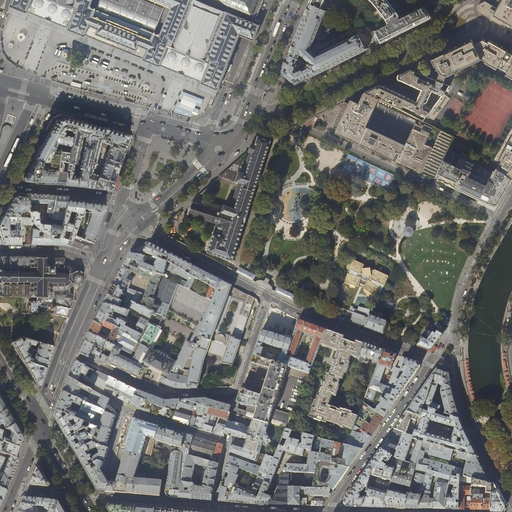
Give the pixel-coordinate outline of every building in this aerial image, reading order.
[(227,65),(228,64),(227,64),(228,63),(229,59),(230,58),(231,54),(231,53),(233,50),(233,49),(235,45),(235,44),(237,40),(237,41),(237,40),(238,36),(239,36),(239,35),(240,35),(243,36),(243,37),(244,37),(246,38),(247,38),(248,39),(249,39),(251,40),(252,40),(253,41),(253,40),(253,39),(254,36),(255,36),(255,35),(255,34),(256,31),(257,31),(257,30),(257,29),(258,27),(259,26),(259,25),(261,20),(262,17),(263,14),(263,13),(264,13),(264,12),(265,10),(265,8),(266,8),(266,7),(267,5),(267,3),(268,3),(268,1),(269,0),(268,0),(13,0),(13,1),(11,5),(10,7),(11,7),(12,7),(16,8),(16,9),(17,9),(21,10),(21,11),(21,10),(26,12),(25,12),(26,13),(27,13),(27,12),(27,13),(28,13),(28,12),(27,11),(29,8),(30,8),(30,7),(34,9),(33,9),(34,10),(35,9),(38,11),(39,12),(39,11),(43,13),(42,13),(44,13),(45,13),(47,14),(47,15),(48,15),(49,15),(52,16),(51,17),(53,17),(53,16),(54,17),(56,18),(57,19),(57,18),(61,20),(60,20),(62,21),(62,20),(65,22),(66,23),(66,22),(70,23),(70,24),(69,28),(68,28),(68,29),(68,30),(69,30),(70,30),(74,31),(74,32),(75,32),(77,32),(78,33),(79,33),(79,34),(80,34),(83,35),(83,36),(84,36),(85,37),(85,36),(86,36),(86,35),(85,35),(87,31),(88,31),(91,32),(92,33),(92,32),(96,34),(95,34),(97,35),(97,34),(100,36),(101,37),(101,36),(105,37),(104,37),(104,38),(105,38),(106,38),(109,39),(109,40),(110,40),(112,40),(113,41),(114,42),(115,41),(116,42),(118,43),(119,44),(119,43),(121,44),(122,44),(122,45),(123,45),(127,46),(126,47),(128,47),(130,47),(131,48),(131,49),(132,49),(136,50),(135,50),(137,51),(137,50),(140,52),(141,53),(141,52),(144,53),(144,54),(145,54),(145,55),(145,56),(144,57),(144,58),(143,58),(143,59),(143,60),(144,60),(145,60),(149,62),(150,62),(152,62),(153,63),(153,64),(154,64),(158,65),(158,66),(160,67),(160,66),(161,65),(160,65),(161,65),(162,63),(162,61),(163,61),(166,62),(166,63),(167,63),(171,64),(170,64),(172,65),(172,64),(175,66),(176,67),(176,66),(178,67),(180,68),(179,68),(181,69),(181,68),(182,69),(184,69),(184,70),(185,70),(187,71),(189,71),(189,72),(190,72),(193,73),(193,74),(194,74),(198,75),(199,76),(199,75),(202,77),(203,77),(203,78),(202,81),(201,81),(201,82),(201,81),(201,82),(200,82),(201,82),(201,83),(202,84),(202,83),(202,84),(202,83),(206,85),(207,85),(211,87),(212,87),(216,89),(216,90),(217,90),(218,89),(218,88),(217,88),(219,84),(220,84),(219,83),(221,80),(221,79),(222,78),(223,75),(223,74),(225,70),(225,69),(227,65)] [(310,0),(309,3),(320,8),(323,0),(310,0)] [(370,0),(374,4),(381,13),(386,20),(384,21),(386,24),(388,23),(389,25),(375,31),(381,42),(396,35),(405,30),(419,23),(430,18),(428,12),(425,7),(399,19),(399,18),(395,11),(393,9),(390,4),(386,0),(370,0)] [(511,0),(488,0),(480,5),(479,5),(478,7),(478,9),(478,10),(478,11),(480,13),(492,20),(505,28),(507,24),(510,20),(511,16),(511,0)] [(326,11),(320,8),(309,3),(306,11),(305,13),(302,22),(301,24),(300,27),(297,33),(291,48),(288,55),(303,61),(308,63),(309,63),(315,75),(367,49),(365,45),(367,44),(364,39),(362,39),(359,33),(315,55),(314,55),(315,55),(310,50),(326,11)] [(483,39),(473,44),(482,60),(484,62),(484,63),(496,70),(498,67),(498,66),(504,57),(507,51),(508,50),(490,40),(488,42),(483,39)] [(460,45),(443,53),(453,73),(482,60),(473,44),(471,40),(460,45)] [(511,54),(507,51),(504,57),(498,66),(498,67),(502,69),(507,72),(511,62),(511,54)] [(439,71),(440,74),(446,76),(447,77),(453,73),(443,53),(439,55),(431,59),(435,67),(437,68),(436,70),(439,71)] [(300,68),(303,61),(288,55),(282,70),(282,71),(284,73),(295,84),(309,78),(315,75),(309,63),(308,63),(307,66),(301,69),(300,68)] [(369,90),(364,92),(390,104),(392,101),(394,102),(393,104),(402,108),(403,106),(416,112),(416,113),(420,115),(426,117),(431,109),(425,106),(432,91),(438,94),(442,95),(443,93),(446,90),(442,89),(444,84),(443,83),(437,81),(435,85),(430,83),(430,82),(428,81),(428,82),(421,78),(420,77),(416,75),(417,73),(409,70),(407,71),(404,72),(399,75),(399,79),(405,82),(416,87),(422,90),(416,102),(406,97),(390,90),(383,87),(377,86),(369,90)] [(295,84),(284,73),(282,76),(292,86),(295,84)] [(446,76),(440,74),(438,77),(437,81),(443,83),(445,80),(446,76)] [(340,122),(338,121),(335,127),(338,128),(335,133),(351,140),(428,176),(434,179),(434,178),(435,176),(447,149),(453,136),(450,134),(435,127),(433,126),(432,128),(424,124),(423,127),(415,123),(417,118),(390,104),(364,92),(363,94),(362,97),(361,100),(359,104),(351,100),(349,104),(346,103),(343,109),(346,110),(343,116),(340,122)] [(431,109),(426,117),(423,121),(430,124),(450,98),(443,93),(442,95),(431,109)] [(184,94),(178,107),(193,113),(198,100),(184,94)] [(442,95),(438,94),(431,109),(442,95)] [(41,138),(45,140),(49,133),(53,125),(55,122),(64,117),(69,119),(70,117),(63,115),(61,115),(52,119),(46,131),(45,131),(41,138)] [(66,169),(66,171),(69,171),(68,174),(66,173),(64,185),(71,186),(84,188),(87,167),(92,168),(96,169),(97,165),(95,165),(96,161),(95,160),(96,160),(99,152),(102,153),(104,148),(107,149),(110,139),(127,144),(129,137),(128,135),(127,133),(116,131),(106,128),(79,121),(69,119),(64,117),(55,122),(53,125),(49,133),(63,136),(61,144),(60,152),(70,153),(66,169)] [(435,127),(450,134),(452,131),(446,129),(446,130),(435,125),(435,127)] [(11,129),(10,127),(9,127),(8,126),(7,126),(5,126),(4,127),(3,128),(2,129),(0,138),(0,143),(1,144),(2,145),(4,145),(5,144),(6,142),(11,132),(11,131),(11,129)] [(127,144),(125,150),(128,151),(132,138),(130,135),(128,131),(117,129),(116,131),(127,133),(128,135),(129,137),(127,144)] [(49,133),(45,140),(42,145),(34,160),(41,164),(37,183),(36,184),(49,185),(54,185),(56,177),(60,152),(61,144),(63,136),(49,133)] [(193,202),(192,202),(190,208),(188,214),(189,214),(188,215),(189,215),(190,214),(201,218),(200,220),(201,223),(204,224),(206,223),(207,220),(217,223),(214,233),(207,252),(233,261),(271,141),(268,140),(258,136),(255,144),(252,143),(250,146),(249,151),(248,153),(250,154),(244,173),(239,172),(229,168),(222,175),(220,176),(237,181),(240,182),(231,207),(224,205),(223,207),(203,201),(202,205),(194,202),(193,202)] [(125,150),(127,144),(110,139),(107,149),(104,148),(102,153),(100,158),(106,160),(104,164),(102,163),(101,168),(100,167),(98,172),(95,171),(94,174),(92,174),(92,168),(87,167),(84,188),(95,189),(109,191),(112,189),(113,185),(117,175),(120,166),(125,150)] [(511,143),(509,141),(499,158),(498,159),(501,161),(497,168),(498,169),(511,179),(511,143)] [(493,175),(464,153),(463,156),(447,149),(435,176),(436,177),(437,178),(436,179),(437,180),(455,189),(458,190),(461,191),(477,199),(491,207),(493,207),(495,207),(496,206),(505,190),(506,190),(511,179),(498,169),(496,172),(495,171),(493,175)] [(64,169),(66,169),(70,153),(60,152),(56,177),(54,185),(59,185),(64,185),(66,173),(66,172),(60,171),(62,162),(65,163),(64,169)] [(30,167),(28,170),(24,178),(25,181),(31,182),(37,183),(41,164),(34,160),(31,165),(30,167)] [(117,175),(113,185),(112,189),(109,191),(111,191),(113,190),(115,189),(119,175),(117,175)] [(27,194),(27,197),(31,218),(32,224),(33,224),(37,228),(37,230),(38,230),(43,232),(48,233),(50,224),(39,223),(37,215),(38,203),(48,203),(45,214),(46,218),(51,218),(55,196),(40,195),(27,194)] [(27,197),(21,196),(16,196),(13,197),(9,205),(8,206),(7,208),(3,216),(31,218),(27,197)] [(57,196),(55,196),(51,218),(62,220),(65,212),(66,201),(67,197),(57,196)] [(106,207),(104,204),(85,202),(73,201),(71,201),(66,201),(65,212),(62,220),(61,226),(59,234),(58,237),(63,238),(65,230),(71,232),(69,240),(72,241),(73,235),(80,216),(82,216),(83,211),(86,212),(93,213),(93,211),(104,214),(106,207)] [(102,218),(104,214),(93,211),(93,213),(86,212),(83,211),(82,216),(80,216),(73,235),(93,243),(95,240),(100,225),(102,218)] [(27,226),(27,225),(28,229),(26,245),(30,245),(32,229),(32,224),(31,218),(3,216),(0,220),(0,233),(1,238),(3,244),(20,245),(21,225),(21,226),(22,226),(26,226),(27,226)] [(50,224),(48,233),(54,235),(55,233),(59,234),(61,226),(50,224)] [(405,229),(403,233),(405,235),(409,236),(412,235),(413,231),(412,228),(408,227),(405,229)] [(37,230),(32,229),(30,245),(47,245),(66,245),(68,240),(63,238),(58,237),(54,235),(48,233),(43,232),(43,235),(41,235),(41,236),(38,236),(38,230),(37,230)] [(69,240),(68,240),(66,245),(68,246),(80,249),(91,252),(91,251),(92,247),(93,243),(73,235),(72,241),(69,240)] [(130,252),(130,253),(143,255),(144,252),(146,253),(154,255),(153,258),(155,258),(158,259),(164,260),(166,261),(169,253),(159,248),(149,243),(148,243),(130,252)] [(128,257),(128,258),(137,261),(136,262),(142,264),(140,268),(154,273),(163,276),(163,277),(165,278),(167,273),(165,272),(165,269),(188,280),(187,282),(182,280),(180,285),(190,290),(196,278),(195,278),(192,276),(189,274),(166,261),(164,260),(158,259),(155,267),(142,262),(143,261),(145,262),(146,261),(146,260),(149,261),(150,259),(155,260),(155,258),(153,258),(143,255),(130,253),(128,257)] [(188,263),(169,253),(166,261),(189,274),(194,266),(191,265),(188,263)] [(80,271),(78,270),(79,270),(77,270),(76,270),(75,270),(74,271),(73,272),(69,267),(68,267),(66,266),(64,265),(64,258),(53,258),(53,257),(52,257),(51,257),(46,257),(45,257),(43,257),(40,257),(39,257),(38,257),(37,257),(36,257),(30,257),(29,257),(24,257),(23,257),(17,257),(17,256),(16,256),(16,257),(10,257),(10,256),(9,256),(9,257),(3,257),(3,256),(2,256),(2,257),(1,257),(1,256),(0,256),(0,257),(0,256),(0,257),(0,258),(0,296),(8,296),(8,297),(9,297),(9,296),(15,296),(15,297),(16,297),(16,296),(23,296),(29,297),(28,313),(38,313),(38,306),(54,310),(53,314),(66,317),(69,311),(70,308),(69,308),(68,307),(68,303),(69,303),(72,301),(73,301),(74,300),(73,300),(73,296),(73,295),(69,293),(68,292),(69,290),(69,288),(71,286),(74,284),(75,285),(76,285),(77,285),(78,285),(79,285),(80,284),(81,283),(82,283),(83,281),(83,279),(83,278),(83,277),(83,275),(82,272),(80,271)] [(117,279),(114,286),(123,291),(125,287),(127,288),(131,278),(127,276),(129,272),(147,279),(142,294),(140,299),(141,301),(139,305),(154,312),(157,313),(165,317),(167,310),(177,284),(165,278),(163,277),(163,276),(154,273),(140,268),(142,264),(136,262),(137,261),(128,258),(122,270),(117,279)] [(351,260),(348,269),(351,270),(349,275),(348,275),(344,282),(348,284),(347,287),(352,289),(353,286),(355,287),(357,284),(364,286),(363,289),(364,290),(362,292),(367,297),(370,294),(373,296),(376,292),(380,294),(388,277),(374,271),(373,275),(370,274),(370,269),(363,270),(361,269),(363,266),(351,260)] [(208,274),(194,266),(189,274),(192,276),(193,273),(197,275),(195,278),(196,278),(207,285),(209,282),(211,283),(211,284),(212,285),(211,287),(217,290),(220,280),(208,274)] [(256,275),(240,267),(237,272),(253,281),(256,275)] [(231,286),(220,280),(217,290),(213,301),(199,337),(200,337),(198,342),(192,358),(186,389),(192,388),(197,388),(198,385),(199,385),(203,361),(207,352),(208,352),(208,353),(222,358),(222,357),(223,358),(221,363),(225,365),(225,364),(232,366),(234,358),(236,353),(238,347),(240,341),(234,339),(234,338),(231,337),(229,342),(225,341),(223,345),(211,341),(231,286)] [(110,357),(107,362),(108,363),(111,364),(114,366),(117,367),(141,379),(147,368),(148,368),(149,367),(150,364),(164,371),(163,373),(162,375),(163,376),(160,381),(164,383),(166,384),(166,385),(168,385),(171,386),(174,387),(180,388),(186,389),(192,358),(198,342),(200,337),(199,337),(213,301),(206,298),(190,290),(180,285),(177,284),(167,310),(198,326),(190,342),(187,341),(176,362),(170,359),(171,357),(157,349),(156,351),(151,348),(161,327),(149,321),(138,342),(131,354),(116,346),(113,352),(110,357)] [(125,287),(123,291),(114,286),(113,286),(111,290),(108,295),(109,295),(115,298),(122,301),(126,302),(131,304),(132,302),(133,298),(125,295),(126,293),(128,288),(127,288),(125,287)] [(284,297),(292,300),(294,297),(295,296),(294,295),(294,296),(278,287),(277,288),(274,286),(272,291),(273,291),(284,297)] [(206,298),(213,301),(217,290),(211,287),(206,298)] [(142,294),(128,288),(126,293),(134,297),(133,298),(132,302),(139,305),(141,301),(140,299),(142,294)] [(243,303),(251,306),(254,298),(236,289),(235,292),(245,297),(243,303)] [(121,305),(122,301),(115,298),(109,295),(108,296),(104,304),(129,310),(130,308),(131,304),(126,302),(125,306),(121,305)] [(139,305),(132,302),(131,304),(130,308),(143,315),(136,328),(135,331),(125,326),(126,323),(124,322),(125,319),(121,317),(119,318),(119,317),(117,316),(116,318),(118,319),(124,322),(121,329),(120,330),(132,337),(131,338),(138,342),(149,321),(154,312),(139,305)] [(129,310),(104,304),(102,308),(101,312),(110,315),(113,317),(115,312),(127,317),(129,310)] [(364,326),(365,326),(371,315),(369,314),(370,310),(359,306),(358,310),(353,308),(353,307),(350,306),(348,312),(351,313),(351,312),(354,313),(351,321),(360,324),(359,325),(362,326),(362,325),(364,326)] [(109,318),(110,315),(101,312),(99,312),(97,316),(94,321),(101,325),(104,321),(121,329),(124,322),(118,319),(117,321),(109,318)] [(374,313),(372,312),(371,315),(365,326),(365,327),(371,330),(383,334),(388,323),(387,322),(373,317),(374,314),(374,313)] [(288,358),(288,359),(289,359),(288,361),(286,360),(284,365),(309,373),(321,345),(327,330),(313,324),(299,320),(292,340),(287,357),(288,358)] [(89,332),(98,337),(98,336),(107,341),(116,346),(131,354),(138,342),(131,338),(132,337),(120,330),(121,329),(104,321),(101,325),(94,321),(93,324),(89,332)] [(263,328),(254,355),(261,357),(264,348),(262,347),(262,346),(262,347),(263,346),(263,344),(263,343),(284,350),(284,351),(283,353),(283,354),(281,353),(278,363),(284,365),(286,360),(287,357),(292,340),(286,338),(287,338),(278,335),(269,332),(268,332),(265,331),(265,329),(263,328)] [(330,331),(327,330),(321,345),(337,351),(334,360),(333,360),(331,365),(332,365),(329,374),(327,373),(324,383),(323,382),(317,396),(318,396),(317,401),(316,400),(313,408),(312,408),(309,417),(326,423),(327,421),(338,426),(343,428),(344,427),(353,430),(354,425),(358,416),(352,414),(353,412),(344,409),(344,410),(341,408),(340,410),(329,405),(332,395),(336,397),(340,388),(339,388),(340,385),(339,384),(341,379),(343,380),(345,374),(347,375),(350,366),(349,366),(350,363),(349,362),(351,357),(359,359),(364,343),(356,340),(355,344),(344,339),(345,336),(339,334),(330,331)] [(435,345),(442,335),(438,332),(436,335),(435,334),(430,331),(428,330),(422,340),(417,346),(420,347),(429,351),(430,350),(432,350),(435,345)] [(86,339),(86,340),(95,345),(96,342),(101,344),(99,347),(103,349),(104,347),(107,341),(98,336),(98,337),(89,332),(86,339)] [(24,364),(28,362),(29,362),(32,363),(39,365),(42,366),(46,367),(50,357),(53,346),(46,344),(24,337),(24,340),(21,341),(19,338),(12,342),(18,353),(24,364)] [(94,347),(95,345),(86,340),(85,341),(80,353),(106,365),(107,363),(107,362),(110,357),(101,353),(102,351),(102,350),(101,351),(94,347)] [(113,352),(116,346),(107,341),(104,347),(113,352)] [(376,347),(364,343),(359,359),(358,360),(367,365),(370,359),(373,360),(371,366),(376,368),(383,350),(382,350),(376,347)] [(395,368),(394,371),(390,370),(396,355),(383,350),(376,368),(365,398),(373,401),(377,391),(383,393),(391,396),(401,370),(406,358),(402,356),(397,369),(395,368)] [(266,353),(264,359),(274,362),(276,356),(275,355),(267,352),(266,353)] [(261,357),(254,355),(252,363),(270,368),(270,370),(270,371),(266,382),(265,386),(263,391),(262,395),(262,396),(262,397),(258,407),(248,404),(246,411),(238,409),(236,415),(245,418),(253,420),(255,420),(269,424),(284,428),(286,429),(292,414),(274,409),(280,390),(285,373),(307,379),(309,373),(284,365),(278,363),(274,362),(264,359),(261,357)] [(415,361),(406,358),(401,370),(391,396),(396,400),(410,381),(420,366),(419,363),(415,361)] [(80,376),(85,366),(76,361),(74,366),(71,372),(70,374),(70,376),(69,376),(69,377),(78,382),(78,381),(79,379),(80,377),(80,376)] [(28,362),(24,364),(25,366),(37,385),(41,385),(45,373),(46,367),(42,366),(42,369),(38,368),(39,365),(32,363),(29,362),(28,362)] [(85,366),(80,376),(84,379),(103,389),(110,376),(102,372),(95,369),(94,371),(85,366)] [(423,406),(424,405),(436,369),(411,405),(406,412),(420,417),(422,410),(420,410),(419,409),(422,405),(423,406)] [(436,369),(424,405),(424,407),(429,408),(436,411),(439,412),(460,419),(456,407),(455,402),(453,398),(452,392),(451,387),(450,385),(449,379),(449,373),(436,369)] [(137,390),(110,376),(103,389),(116,397),(116,396),(115,396),(118,389),(121,391),(118,398),(130,405),(135,394),(137,390)] [(66,384),(64,392),(85,402),(87,399),(79,394),(81,389),(90,393),(92,389),(78,382),(69,377),(66,384)] [(87,399),(85,402),(105,410),(108,404),(109,399),(102,395),(92,389),(90,393),(87,399)] [(175,411),(177,405),(185,400),(183,400),(178,400),(175,400),(165,400),(155,397),(143,392),(138,390),(137,390),(135,394),(152,403),(152,405),(153,407),(154,408),(155,409),(157,410),(158,410),(160,410),(161,410),(163,409),(164,408),(175,411)] [(239,401),(248,404),(258,407),(262,397),(242,391),(242,392),(239,401)] [(392,406),(396,400),(391,396),(383,393),(377,391),(373,401),(365,398),(363,403),(384,417),(392,406)] [(105,410),(85,402),(64,392),(60,401),(57,410),(88,423),(98,427),(105,410)] [(135,394),(130,405),(132,406),(144,412),(153,416),(163,419),(171,422),(172,420),(175,411),(164,408),(163,409),(161,410),(160,410),(158,410),(157,410),(155,409),(154,408),(153,407),(152,405),(152,403),(135,394)] [(185,400),(195,403),(198,404),(210,407),(229,413),(231,406),(227,405),(220,403),(217,402),(205,399),(195,399),(188,400),(185,400)] [(194,406),(195,403),(185,400),(177,405),(175,411),(172,420),(180,423),(196,428),(203,430),(210,407),(198,404),(197,406),(194,406)] [(378,427),(384,417),(363,403),(361,407),(368,412),(367,414),(366,414),(365,414),(364,414),(364,415),(363,416),(363,418),(364,418),(363,420),(358,416),(354,425),(371,437),(372,434),(378,427)] [(117,411),(108,404),(105,410),(98,427),(98,428),(110,434),(110,432),(112,427),(117,412),(117,411)] [(13,419),(6,407),(0,410),(0,422),(1,422),(3,426),(2,427),(5,428),(5,427),(14,422),(13,419)] [(229,413),(210,407),(203,430),(207,431),(211,432),(217,417),(219,417),(215,434),(223,436),(224,433),(228,420),(230,413),(229,413)] [(456,451),(457,451),(479,457),(469,439),(464,428),(460,419),(439,412),(439,415),(435,414),(436,411),(429,408),(428,411),(423,410),(420,417),(422,418),(418,430),(415,430),(412,439),(415,439),(437,446),(438,443),(441,444),(441,447),(451,449),(452,447),(455,448),(455,449),(456,449),(456,450),(456,451)] [(86,428),(88,423),(57,410),(55,413),(54,416),(62,428),(68,439),(86,428)] [(420,417),(406,412),(403,417),(399,423),(390,435),(401,438),(398,446),(390,443),(387,439),(381,448),(382,449),(391,452),(393,453),(396,454),(394,458),(397,458),(408,461),(415,439),(412,439),(415,430),(420,417)] [(228,420),(224,433),(226,434),(227,434),(231,435),(232,435),(238,437),(240,438),(243,439),(244,437),(247,439),(246,441),(245,446),(244,449),(259,453),(262,446),(271,441),(266,432),(269,424),(255,420),(253,420),(250,428),(245,426),(245,425),(243,425),(245,418),(236,415),(236,417),(235,421),(234,422),(231,421),(230,421),(228,420)] [(145,421),(132,417),(128,419),(127,424),(123,434),(119,447),(126,449),(138,453),(138,454),(141,455),(150,458),(155,439),(159,425),(145,421)] [(21,434),(14,422),(5,427),(5,428),(3,434),(4,434),(2,440),(19,446),(20,443),(23,436),(21,434)] [(98,428),(98,427),(88,423),(86,428),(68,439),(75,451),(75,452),(93,442),(98,428)] [(163,427),(159,425),(155,439),(180,447),(183,448),(184,433),(178,431),(163,427)] [(371,437),(354,425),(353,430),(347,445),(362,449),(367,442),(371,437)] [(110,434),(98,428),(93,442),(106,447),(108,442),(110,434)] [(266,479),(264,483),(270,485),(284,451),(308,458),(307,465),(287,464),(283,471),(284,472),(282,476),(281,475),(271,496),(268,505),(288,505),(289,487),(300,488),(312,488),(317,461),(322,439),(286,429),(284,434),(274,457),(266,479)] [(190,435),(184,433),(183,448),(182,453),(188,455),(193,436),(190,435)] [(201,438),(193,436),(188,455),(218,464),(222,445),(215,443),(201,438)] [(347,445),(322,439),(317,461),(342,466),(342,467),(349,467),(351,465),(354,460),(357,456),(362,449),(347,445)] [(441,447),(437,446),(415,439),(408,461),(397,458),(390,482),(410,488),(415,469),(416,464),(428,467),(451,473),(453,466),(443,464),(443,465),(423,460),(425,452),(448,458),(451,449),(441,447)] [(2,440),(0,444),(3,446),(3,445),(4,446),(3,449),(0,447),(0,451),(10,454),(15,456),(19,458),(16,452),(17,452),(19,446),(2,440)] [(98,461),(104,463),(109,448),(106,447),(93,442),(75,452),(81,462),(85,469),(92,465),(94,463),(98,461)] [(244,449),(232,445),(231,445),(231,446),(229,452),(263,464),(261,467),(228,456),(227,463),(239,468),(258,475),(266,479),(274,457),(266,454),(266,455),(264,455),(259,453),(244,449)] [(167,495),(169,497),(178,498),(182,453),(183,448),(180,447),(178,451),(175,450),(170,453),(165,492),(167,495)] [(371,463),(367,468),(372,471),(371,476),(377,477),(376,483),(389,486),(390,482),(397,458),(394,458),(394,457),(392,456),(393,456),(392,456),(390,454),(391,452),(382,449),(381,448),(377,454),(371,463)] [(141,455),(138,454),(138,453),(126,449),(124,457),(117,478),(115,484),(109,482),(106,492),(110,492),(160,496),(162,480),(145,479),(134,478),(136,473),(141,455)] [(486,471),(479,457),(457,451),(455,457),(455,459),(456,460),(457,458),(467,460),(462,476),(471,479),(491,484),(492,484),(486,471)] [(217,470),(218,464),(188,455),(182,453),(178,498),(185,498),(194,499),(212,501),(213,489),(217,470)] [(18,460),(19,458),(15,456),(10,454),(8,459),(2,473),(0,471),(0,464),(1,463),(3,464),(5,458),(0,455),(0,486),(6,489),(12,474),(17,462),(18,460)] [(92,465),(85,469),(89,475),(97,488),(96,489),(97,490),(98,491),(101,491),(103,491),(105,491),(106,492),(109,482),(109,481),(108,480),(107,479),(105,475),(104,473),(103,472),(102,469),(102,468),(104,463),(98,461),(94,463),(95,466),(93,467),(92,465)] [(348,469),(349,467),(342,467),(342,466),(317,461),(312,488),(330,488),(333,490),(334,489),(341,479),(348,469)] [(226,465),(224,474),(219,496),(218,498),(217,501),(218,501),(225,502),(230,502),(252,504),(255,504),(264,483),(266,479),(258,475),(251,492),(233,484),(239,468),(227,463),(226,465)] [(414,494),(421,496),(422,490),(428,467),(416,464),(415,469),(425,472),(424,475),(416,473),(414,482),(420,484),(418,493),(415,493),(414,494)] [(47,486),(48,486),(50,483),(46,477),(40,465),(38,465),(36,466),(35,467),(33,474),(30,482),(32,485),(39,486),(44,486),(47,486)] [(453,466),(451,473),(457,475),(459,475),(461,476),(463,469),(453,466)] [(425,491),(430,492),(432,484),(431,484),(433,476),(437,477),(436,483),(449,484),(451,476),(451,473),(428,467),(422,490),(425,491)] [(368,487),(371,476),(372,471),(367,468),(351,491),(344,501),(345,504),(347,507),(354,507),(362,507),(365,496),(360,497),(360,496),(365,488),(367,489),(368,487)] [(459,481),(459,475),(457,475),(456,477),(451,476),(449,484),(454,485),(453,491),(453,496),(447,495),(446,509),(448,509),(458,509),(458,503),(456,503),(456,502),(457,501),(458,500),(459,483),(459,481)] [(471,479),(471,483),(471,484),(471,486),(485,487),(485,493),(487,493),(487,498),(482,498),(482,495),(479,495),(479,493),(480,493),(480,490),(479,490),(479,489),(477,489),(471,489),(471,495),(473,495),(473,498),(471,498),(470,510),(483,510),(490,510),(491,484),(471,479)] [(270,485),(264,483),(255,504),(265,505),(268,505),(271,496),(265,494),(266,492),(267,492),(270,485)] [(388,489),(389,486),(376,483),(374,489),(368,487),(367,489),(365,496),(362,507),(365,507),(383,508),(388,489)] [(449,484),(436,483),(433,500),(432,509),(439,509),(444,509),(446,509),(447,495),(447,493),(448,486),(449,484)] [(471,489),(471,486),(471,484),(470,484),(469,484),(469,486),(469,487),(461,486),(461,483),(459,483),(458,500),(458,503),(458,509),(467,509),(470,510),(471,498),(471,496),(467,496),(467,504),(464,504),(464,495),(471,495),(471,489)] [(498,496),(492,484),(491,484),(490,510),(496,510),(502,510),(504,507),(498,496)] [(300,494),(300,488),(289,487),(288,505),(299,505),(300,498),(300,494)] [(300,488),(300,494),(306,494),(306,495),(310,495),(311,496),(323,496),(323,499),(314,499),(313,499),(313,501),(311,502),(311,506),(322,506),(323,505),(329,496),(330,495),(333,490),(330,488),(312,488),(300,488)] [(408,495),(388,489),(383,508),(389,508),(405,508),(408,495)] [(411,494),(409,493),(408,495),(405,508),(411,508),(417,508),(420,498),(421,496),(414,494),(411,494)] [(38,498),(24,497),(20,509),(18,511),(56,511),(58,500),(40,498),(38,498)] [(430,509),(432,509),(433,500),(430,499),(423,498),(420,498),(417,508),(430,509)] [(60,500),(58,500),(56,511),(66,511),(65,509),(64,508),(60,500)]
